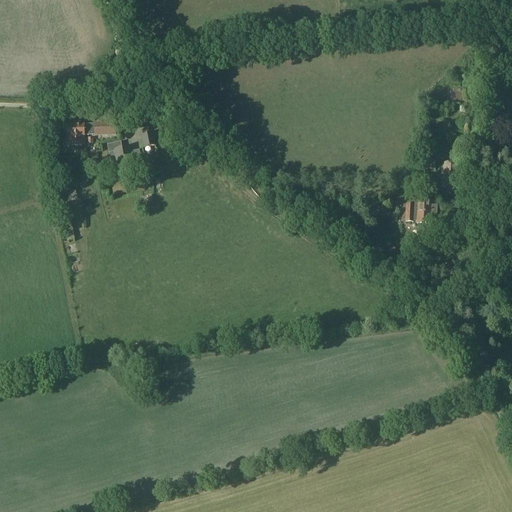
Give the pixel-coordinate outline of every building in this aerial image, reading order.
[(137,121),(134,107),(128,108),(130,122),(137,121)] [(115,122),(94,123),(94,125),(94,136),(94,137),(116,136),(115,122)] [(84,127),(84,126),(68,126),(68,137),(69,137),(69,145),(84,145),(84,137),(84,136),(93,136),(92,126),(84,127)] [(142,136),(144,148),(155,146),(153,134),(142,136)] [(122,149),(121,143),(107,146),(109,154),(115,153),(119,173),(134,170),(130,148),(122,149)] [(423,170),(434,171),(435,163),(424,161),(423,170)] [(468,180),(458,180),(459,165),(442,164),(441,188),(458,189),(467,190),(468,180)] [(65,203),(65,204),(78,200),(75,189),(56,195),(58,205),(65,203)] [(431,225),(432,201),(417,201),(417,209),(413,208),(413,206),(405,205),(404,223),(413,223),(413,222),(416,222),(416,224),(431,225)] [(342,210),(332,209),(325,209),(325,226),(362,227),(361,210),(342,210)] [(74,240),(72,232),(66,234),(68,241),(74,240)] [(480,313),(474,318),(481,326),(487,322),(480,313)]
